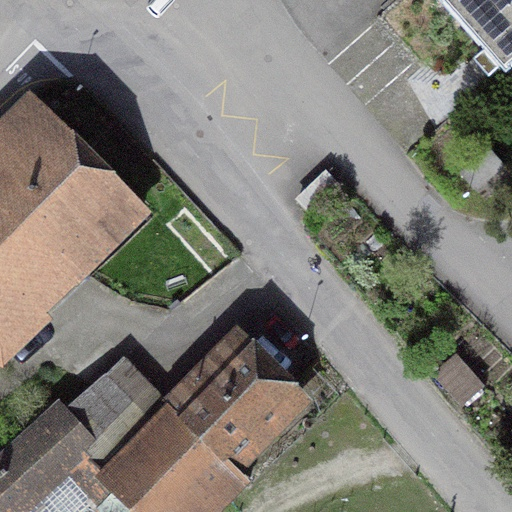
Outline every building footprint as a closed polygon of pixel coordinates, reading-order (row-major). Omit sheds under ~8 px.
[(511,0),(451,0),(455,3),(441,16),(510,95),(511,93),(511,0)] [(28,123),(0,149),(0,363),(134,232),(28,123)] [(228,468),(296,403),(241,346),(173,411),(228,468)] [(0,486),(22,510),(98,441),(65,405),(0,463),(0,486)] [(140,511),(182,511),(228,468),(173,411),(105,475),(140,511)]
